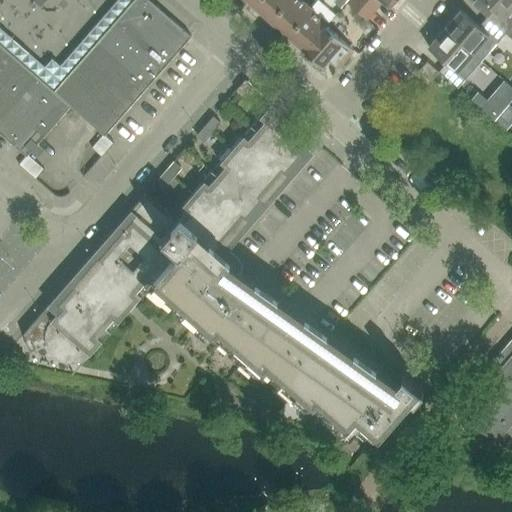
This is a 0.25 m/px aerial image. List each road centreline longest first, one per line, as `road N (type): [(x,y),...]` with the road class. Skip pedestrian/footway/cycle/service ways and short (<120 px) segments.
road 1 (unclassified): [(0,174),(54,223),(83,217),(236,41)]
road 2 (residential): [(511,286),(324,118)]
road 3 (residential): [(324,118),(429,0)]
